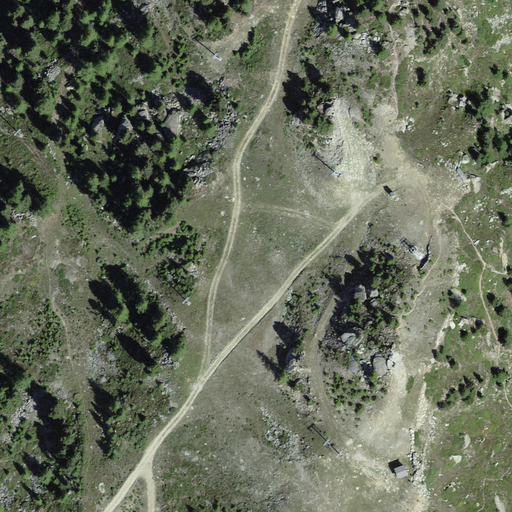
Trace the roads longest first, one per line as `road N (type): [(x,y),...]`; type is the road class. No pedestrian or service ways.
road 1 (track): [(248,328),(220,274),(237,197),(232,170),(273,85),(294,0)]
road 2 (track): [(248,328),(245,344),(152,463)]
